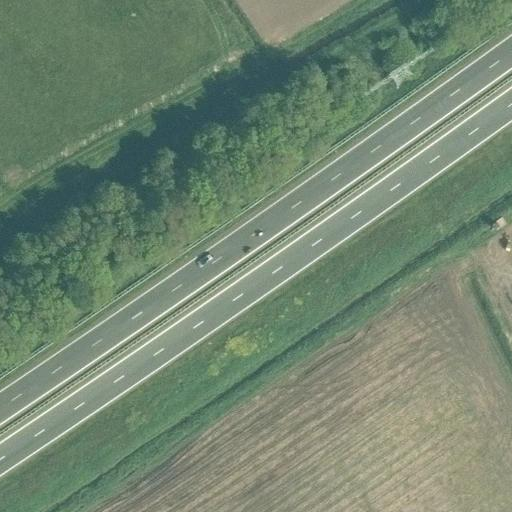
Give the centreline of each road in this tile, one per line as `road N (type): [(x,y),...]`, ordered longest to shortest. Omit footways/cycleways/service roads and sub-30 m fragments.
road 1 (trunk): [(511,52),(0,407)]
road 2 (trunk): [(0,459),(511,104)]
